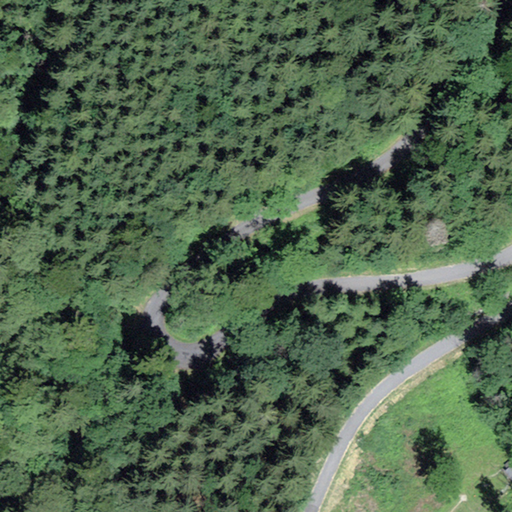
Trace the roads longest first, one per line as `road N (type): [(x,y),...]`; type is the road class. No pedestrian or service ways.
road 1 (unclassified): [(511,257),(484,269),(270,300),(201,349),(169,348),(157,321),(174,289),(213,255),(390,163),(511,1)]
road 2 (unclassified): [(311,511),(328,471),(377,405),(448,344),(511,308)]
